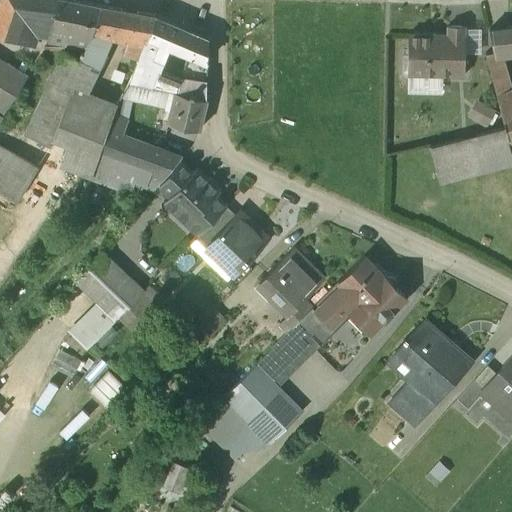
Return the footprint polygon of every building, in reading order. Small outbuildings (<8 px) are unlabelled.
[(12,28),(21,0),(0,0),(0,39),(19,43),(22,31),(12,28)] [(58,0),(21,0),(12,28),(22,31),(49,39),(54,16),(58,0)] [(77,2),(67,0),(58,0),(54,16),(72,20),(77,2)] [(100,6),(77,2),(72,20),(68,36),(89,39),(100,6)] [(121,10),(100,6),(89,39),(86,51),(80,63),(98,68),(106,53),(114,30),(121,10)] [(137,13),(121,10),(114,30),(130,33),(137,13)] [(150,16),(137,13),(130,33),(134,34),(132,43),(141,45),(150,16)] [(72,20),(54,16),(49,39),(66,44),(68,36),(72,20)] [(178,26),(154,16),(141,51),(162,58),(167,48),(169,49),(170,47),(178,26)] [(194,33),(178,26),(170,47),(188,54),(190,47),(194,33)] [(464,27),(447,26),(447,35),(446,53),(464,53),(464,27)] [(511,27),(489,30),(493,54),(511,50),(511,27)] [(206,39),(194,33),(190,47),(188,54),(182,71),(189,72),(187,94),(207,99),(207,40),(206,39)] [(464,53),(446,53),(447,35),(408,34),(407,75),(454,76),(463,76),(464,53)] [(89,39),(68,36),(66,44),(65,46),(86,51),(89,39)] [(87,91),(69,83),(79,65),(80,63),(86,51),(65,46),(63,46),(26,134),(51,142),(47,153),(66,161),(62,172),(88,182),(90,179),(95,166),(99,153),(102,141),(58,124),(62,113),(71,90),(84,95),(87,91)] [(162,58),(141,51),(130,80),(151,85),(162,58)] [(0,119),(28,74),(0,57),(0,119)] [(80,63),(79,65),(69,83),(87,91),(98,68),(80,63)] [(182,71),(177,91),(187,94),(189,72),(182,71)] [(454,76),(407,75),(407,95),(454,96),(454,76)] [(511,88),(510,89),(506,77),(492,80),(505,127),(509,141),(511,153),(511,88)] [(130,80),(126,86),(123,93),(145,103),(153,86),(151,85),(130,80)] [(116,83),(106,103),(115,106),(123,93),(126,86),(116,83)] [(106,103),(84,95),(71,90),(62,113),(107,130),(110,120),(115,106),(106,103)] [(177,91),(174,91),(166,122),(200,130),(207,99),(187,94),(177,91)] [(102,141),(107,130),(62,113),(58,124),(102,141)] [(110,120),(107,130),(127,137),(131,127),(110,120)] [(505,127),(490,131),(490,132),(429,147),(439,184),(511,165),(511,159),(507,141),(509,141),(505,127)] [(127,137),(107,130),(102,141),(99,153),(126,162),(135,140),(127,137)] [(135,140),(126,162),(99,153),(95,166),(118,174),(130,178),(135,180),(150,145),(135,140)] [(39,167),(0,145),(0,193),(17,205),(39,167)] [(180,157),(150,145),(135,180),(155,186),(180,157)] [(180,161),(158,186),(169,196),(191,173),(180,162),(181,162),(180,161)] [(118,174),(95,166),(90,179),(113,187),(118,174)] [(218,191),(197,170),(197,169),(196,168),(191,173),(169,196),(191,218),(186,223),(197,234),(196,234),(198,235),(226,206),(225,204),(224,205),(216,196),(220,192),(219,190),(218,191)] [(144,199),(155,186),(135,180),(130,178),(125,192),(144,199)] [(226,206),(198,235),(207,244),(236,215),(226,206)] [(236,215),(207,244),(227,263),(230,260),(239,269),(268,239),(252,224),(250,226),(237,214),(236,215)] [(112,216),(106,222),(112,228),(118,222),(112,216)] [(127,276),(101,252),(92,263),(75,281),(97,303),(115,320),(143,291),(127,276)] [(303,267),(288,252),(260,280),(291,312),(325,278),(309,261),(303,267)] [(382,274),(363,255),(338,280),(357,300),(383,275),(382,274)] [(357,300),(349,309),(372,332),(385,319),(387,319),(393,313),(393,311),(406,298),(394,286),(396,285),(396,279),(391,273),(384,273),(382,274),(383,275),(357,300)] [(357,300),(338,280),(327,291),(346,311),(349,309),(357,300)] [(327,291),(307,311),(326,332),(346,311),(327,291)] [(87,348),(115,320),(97,303),(69,331),(87,348)] [(215,309),(193,332),(204,343),(226,320),(215,309)] [(326,332),(307,311),(298,320),(318,340),(326,332)] [(448,341),(423,320),(395,352),(415,370),(407,379),(428,397),(434,402),(466,364),(445,345),(448,341)] [(299,321),(256,364),(276,384),(318,340),(299,321)] [(511,352),(482,386),(479,390),(481,391),(511,418),(511,352)] [(256,364),(222,398),(269,444),(303,410),(276,384),(256,364)] [(407,379),(389,403),(409,420),(428,397),(407,379)] [(474,379),(456,400),(466,408),(481,391),(479,390),(482,386),(474,379)] [(269,444),(222,398),(197,423),(234,460),(242,453),(269,444)] [(424,478),(437,488),(450,471),(438,461),(424,478)] [(168,462),(159,487),(175,492),(184,467),(168,462)]
